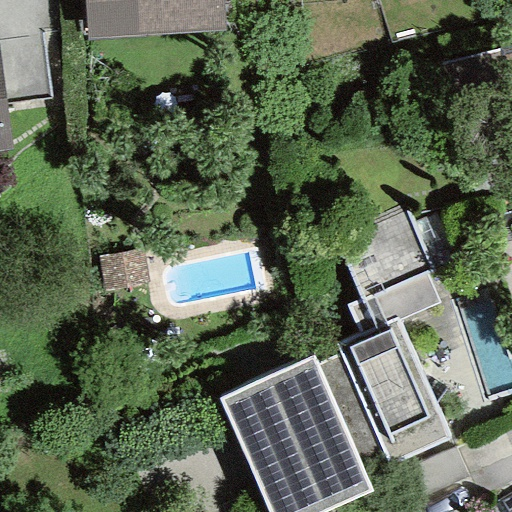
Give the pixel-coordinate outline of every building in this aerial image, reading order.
[(222,0),(84,0),(87,39),(224,31),(222,0)] [(511,46),(497,50),(511,110),(511,46)] [(0,151),(10,150),(0,64),(0,151)] [(396,322),(439,303),(425,272),(346,306),(359,335),(375,328),(395,320),(396,322)] [(396,322),(395,320),(375,328),(359,335),(336,345),(388,468),(448,440),(396,322)] [(311,358),(219,400),(268,511),(320,511),(369,490),(311,358)]
